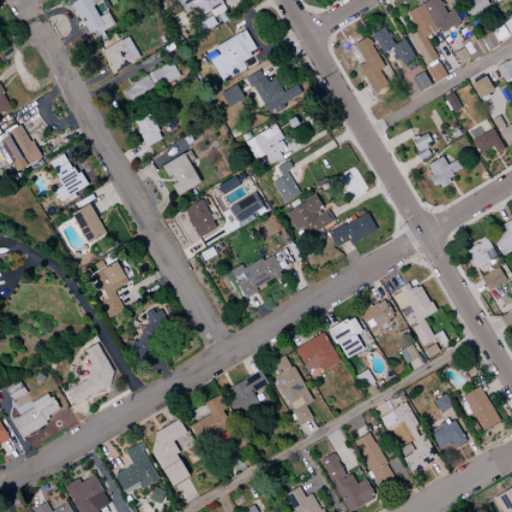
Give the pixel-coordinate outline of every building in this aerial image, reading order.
[(91,42),(104,36),(101,30),(113,25),(107,12),(97,17),(91,5),(101,0),(74,0),(72,1),(91,42)] [(176,0),(183,11),(195,4),(201,15),(208,11),(212,18),(225,10),(218,0),(176,0)] [(427,0),(405,11),(416,32),(406,36),(422,66),(436,59),(424,36),(438,29),(440,32),(459,23),(452,8),(444,12),(438,0),(427,0)] [(467,0),(461,4),(469,16),(488,5),(485,0),(467,0)] [(511,18),(473,38),(471,35),(459,41),(462,47),(452,52),(458,64),(511,37),(511,18)] [(380,52),(390,48),(398,66),(413,59),(403,39),(392,44),(384,27),(371,33),(380,52)] [(214,46),(218,55),(209,60),(220,81),(244,68),(240,59),(255,52),(244,30),(214,46)] [(112,73),(139,59),(127,36),(100,51),(112,73)] [(357,66),(376,100),(393,91),(365,37),(353,44),(363,62),(357,66)] [(511,57),(494,67),(504,84),(511,79),(511,57)] [(445,76),(437,61),(425,67),(433,83),(445,76)] [(130,110),(145,103),(144,100),(153,96),(151,91),(178,79),(171,64),(120,87),(130,110)] [(266,115),(283,107),(281,103),(297,96),(292,86),(281,92),(275,79),(266,83),(259,70),(246,77),(266,115)] [(410,77),(418,91),(429,85),(422,71),(410,77)] [(492,92),(485,76),(469,83),(476,99),(492,92)] [(226,107),(242,99),(235,84),(219,93),(226,107)] [(0,112),(10,107),(0,90),(0,112)] [(451,113),(460,107),(450,92),(442,97),(451,113)] [(145,147),(161,138),(146,110),(130,118),(145,147)] [(503,127),(498,116),(490,119),(495,131),(503,127)] [(511,143),(511,122),(497,132),(506,147),(511,143)] [(39,158),(20,124),(2,134),(4,138),(0,139),(0,145),(14,172),(39,158)] [(480,134),(475,125),(466,129),(471,139),(480,134)] [(264,155),(268,163),(281,157),(280,153),(286,151),(275,126),(244,139),(252,160),(264,155)] [(478,153),(492,147),(494,153),(502,149),(492,129),(471,139),(478,153)] [(430,144),(425,134),(410,141),(415,151),(430,144)] [(160,165),(167,178),(168,178),(177,194),(199,183),(183,153),(160,165)] [(53,190),(58,200),(87,187),(79,170),(72,174),(63,154),(48,161),(60,187),(53,190)] [(446,165),(441,156),(425,165),(430,174),(428,175),(435,187),(462,171),(455,159),(446,165)] [(286,170),(291,168),(287,161),(275,167),(280,178),(271,182),(281,202),(297,195),(286,170)] [(227,207),(236,222),(262,206),(253,192),(227,207)] [(284,212),(300,240),(333,220),(326,208),(321,211),(313,196),(284,212)] [(182,208),(196,238),(215,230),(201,199),(182,208)] [(70,213),(84,243),(103,235),(89,204),(70,213)] [(334,247),(347,241),(349,245),(375,231),(365,212),(327,233),(334,247)] [(492,237),(499,256),(511,250),(511,219),(500,224),(503,233),(492,237)] [(474,269),(496,259),(486,238),(464,248),(474,269)] [(241,296),(281,277),(277,271),(291,264),(284,248),(242,268),(240,265),(229,270),(241,296)] [(106,318),(125,309),(122,303),(133,298),(127,285),(126,285),(115,262),(92,273),(96,283),(92,285),(94,292),(101,289),(106,299),(99,302),(106,318)] [(504,281),(498,267),(479,276),(486,290),(504,281)] [(422,317),(433,312),(419,284),(409,289),(406,283),(397,287),(399,292),(391,296),(397,310),(406,305),(416,324),(411,327),(420,346),(433,340),(422,317)] [(368,330),(392,319),(383,299),(359,310),(368,330)] [(171,325),(157,310),(144,321),(148,325),(126,347),(136,358),(171,325)] [(353,335),(360,331),(351,316),(327,330),(344,359),(361,349),(353,335)] [(293,348),(306,371),(318,365),(321,371),(338,362),(322,332),(293,348)] [(72,405),(116,382),(96,343),(79,352),(92,376),(65,390),(72,405)] [(417,357),(410,344),(397,351),(404,364),(417,357)] [(272,361),(278,375),(274,377),(297,426),(311,419),(304,405),(309,402),(286,354),(272,361)] [(251,393),(266,384),(259,370),(223,389),(238,416),(258,406),(251,393)] [(479,431),(496,423),(481,386),(458,396),(466,415),(472,413),(479,431)] [(19,436),(59,413),(47,392),(28,404),(31,408),(9,420),(19,436)] [(438,413),(450,407),(444,394),(432,400),(438,413)] [(206,418),(191,419),(192,443),(226,442),(224,398),(205,399),(206,418)] [(435,459),(405,402),(377,417),(384,431),(401,422),(412,441),(397,449),(410,473),(435,459)] [(169,486),(188,477),(169,441),(185,433),(178,419),(151,433),(157,444),(149,448),(169,486)] [(450,442),(453,449),(465,442),(452,419),(428,432),(437,449),(450,442)] [(0,445),(9,441),(0,424),(0,445)] [(375,486),(391,479),(370,432),(353,440),(375,486)] [(113,475),(123,494),(138,487),(139,489),(157,480),(138,443),(123,451),(131,465),(113,475)] [(345,477),(332,453),(318,461),(344,511),(346,511),(374,498),(364,479),(355,484),(350,474),(345,477)] [(62,486),(76,511),(96,511),(96,510),(108,503),(93,475),(79,483),(77,478),(62,486)] [(499,511),(511,511),(511,485),(492,498),(499,511)] [(320,511),(312,493),(303,497),(298,487),(283,494),(291,511),(320,511)] [(35,507),(37,511),(70,511),(66,503),(49,511),(45,502),(35,507)]
